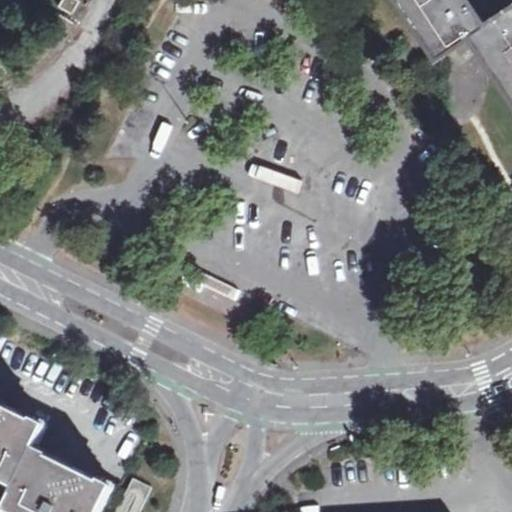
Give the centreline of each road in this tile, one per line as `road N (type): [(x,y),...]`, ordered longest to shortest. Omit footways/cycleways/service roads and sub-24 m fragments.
road 1 (residential): [(511,366),(455,388),(288,399)]
road 2 (residential): [(154,345),(0,265)]
road 3 (residential): [(154,345),(197,502)]
road 4 (residential): [(222,511),(261,432),(288,399)]
road 5 (residential): [(197,502),(235,385)]
